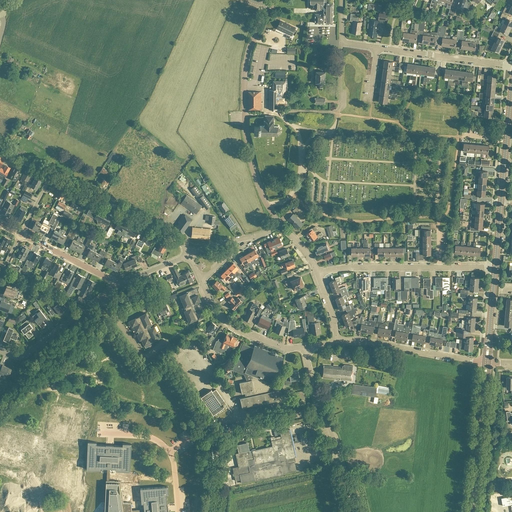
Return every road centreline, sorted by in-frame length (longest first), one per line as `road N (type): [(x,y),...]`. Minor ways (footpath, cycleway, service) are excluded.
road 1 (residential): [(316,274),(494,268)]
road 2 (residential): [(51,174),(170,235),(188,255)]
road 3 (residential): [(483,363),(336,341)]
road 4 (residential): [(511,66),(375,47)]
road 5 (unclassified): [(178,511),(170,452),(147,437),(99,434)]
road 6 (residential): [(304,347),(285,349),(225,322),(201,281)]
road 7 (residential): [(279,113),(338,108),(340,42)]
road 8 (residential): [(266,205),(285,201),(304,169),(297,127),(279,113)]
road 9 (residential): [(100,299),(26,356),(0,352)]
